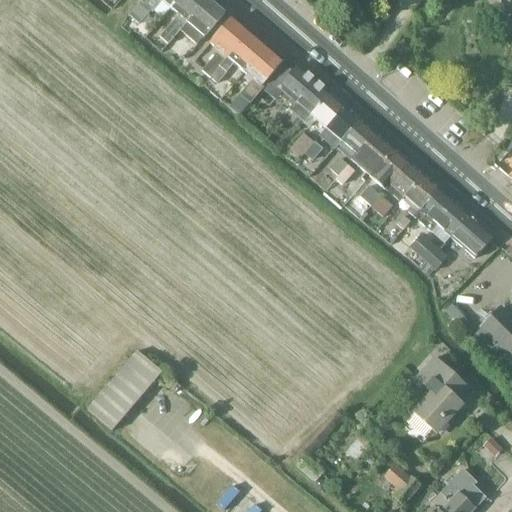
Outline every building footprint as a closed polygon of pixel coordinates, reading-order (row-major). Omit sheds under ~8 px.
[(139,26),(150,13),(152,14),(161,3),(170,10),(178,0),(147,0),(143,6),(140,4),(129,17),(139,26)] [(206,0),(178,0),(170,10),(178,17),(159,39),(168,46),(177,36),(180,32),(208,1),(206,0)] [(196,46),(203,39),(223,15),(208,1),(180,32),(196,46)] [(201,72),(208,78),(210,79),(219,68),(248,35),(230,20),(209,45),(218,53),(201,72)] [(219,68),(210,79),(217,84),(226,74),(233,66),(243,74),(264,49),(248,35),(219,68)] [(187,44),(177,36),(168,46),(178,55),(187,44)] [(268,80),(269,80),(281,64),(264,49),(243,74),(251,81),(238,96),(249,105),(264,89),(262,87),(268,80)] [(269,80),(274,85),(278,88),(277,90),(291,101),(288,104),(291,107),(288,111),(304,124),(330,94),(297,66),(292,73),(281,64),(269,80)] [(330,94),(304,124),(311,130),(317,123),(325,130),(345,107),(330,94)] [(325,130),(318,138),(334,151),(335,150),(361,120),(345,107),(325,130)] [(361,120),(335,150),(350,163),(350,162),(351,162),(376,133),(361,120)] [(376,133),(351,162),(370,178),(395,149),(376,133)] [(299,160),(303,155),(313,144),(303,136),(289,152),(299,160)] [(303,155),(304,156),(312,162),(321,151),(313,144),(303,155)] [(370,178),(385,192),(411,163),(395,149),(370,178)] [(330,171),(338,177),(347,167),(339,161),(330,171)] [(396,192),(404,199),(425,175),(411,163),(385,192),(392,197),(396,192)] [(347,167),(338,177),(338,178),(335,182),(342,188),(354,174),(347,167)] [(425,175),(404,199),(413,207),(407,214),(413,218),(439,187),(425,175)] [(413,218),(415,220),(429,233),(435,226),(449,238),(471,215),(439,187),(413,218)] [(370,209),(380,198),(368,188),(359,199),(371,208),(370,209)] [(380,198),(370,209),(382,219),(392,208),(380,198)] [(495,235),(471,215),(449,238),(474,260),(495,235)] [(403,218),(396,226),(403,232),(410,224),(403,218)] [(409,250),(426,265),(438,251),(421,236),(409,250)] [(426,265),(435,272),(447,258),(438,251),(426,265)] [(484,351),(493,342),(511,360),(511,319),(504,312),(501,309),(471,338),(484,351)] [(112,432),(162,374),(136,352),(86,410),(112,432)] [(428,394),(411,413),(436,436),(462,407),(456,400),(467,388),(433,358),(413,380),(428,394)] [(295,468),(314,485),(325,472),(305,456),(295,468)] [(406,469),(421,483),(433,470),(418,457),(406,469)] [(392,498),(402,507),(421,487),(411,477),(409,479),(396,466),(384,479),(397,492),(392,498)] [(462,470),(453,480),(437,497),(446,506),(441,511),(472,511),(484,500),(468,484),(471,480),(462,470)] [(441,511),(446,506),(437,497),(428,506),(432,509),(428,511),(441,511)]
